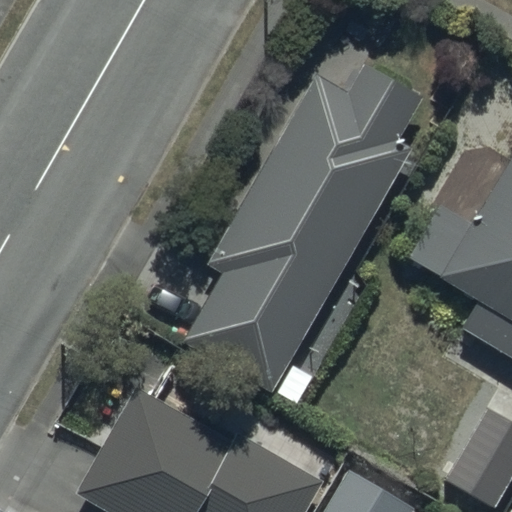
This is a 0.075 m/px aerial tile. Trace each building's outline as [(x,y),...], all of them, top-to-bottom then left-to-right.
[(225,264),(185,331),(269,381),(415,136),(401,127),(425,87),(364,50),(345,81),(320,66),(208,254),(225,264)] [(511,138),(469,211),(441,195),(411,247),(482,288),(459,329),(481,342),(486,333),(511,348),(511,138)] [(511,464),(511,384),(491,373),(430,476),(486,509),(511,464)] [(134,380),(75,486),(121,511),(300,511),(322,473),(236,425),(231,434),(134,380)] [(347,460),(315,511),(403,511),(412,499),(347,460)]
